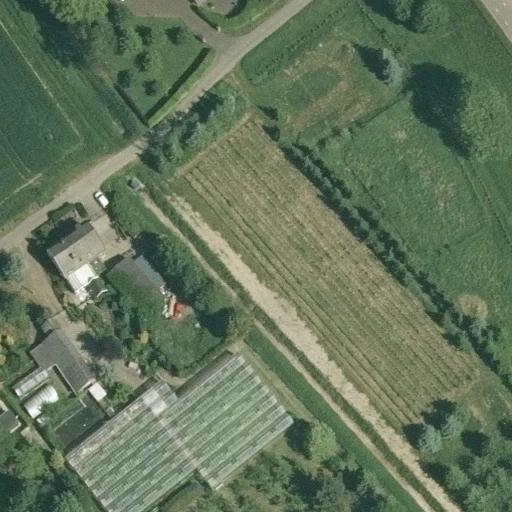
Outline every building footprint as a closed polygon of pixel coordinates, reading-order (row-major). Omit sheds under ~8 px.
[(114,212),(120,221),(128,216),(122,206),(114,212)] [(68,240),(96,279),(106,272),(98,261),(104,257),(85,229),(68,240)] [(76,294),(96,279),(68,240),(48,255),(67,282),(76,294)] [(143,257),(133,266),(151,286),(161,277),(143,257)] [(151,286),(133,266),(129,261),(108,280),(145,323),(166,302),(151,286)] [(56,368),(61,375),(82,361),(62,332),(59,335),(52,325),(41,333),(47,343),(41,347),(56,368)] [(15,368),(25,361),(15,345),(5,351),(15,368)] [(56,368),(41,347),(30,355),(44,376),(56,368)] [(212,493),(293,427),(238,357),(179,405),(163,385),(66,461),(105,511),(146,511),(196,473),(212,493)] [(82,361),(61,375),(75,397),(96,383),(82,361)] [(104,384),(95,391),(103,403),(113,396),(104,384)] [(43,423),(63,407),(53,394),(33,410),(43,423)] [(10,413),(0,421),(0,435),(3,439),(19,426),(10,413)] [(40,464),(44,461),(52,471),(60,465),(31,428),(21,436),(31,448),(29,450),(40,464)] [(175,499),(184,511),(204,497),(195,484),(175,499)]
